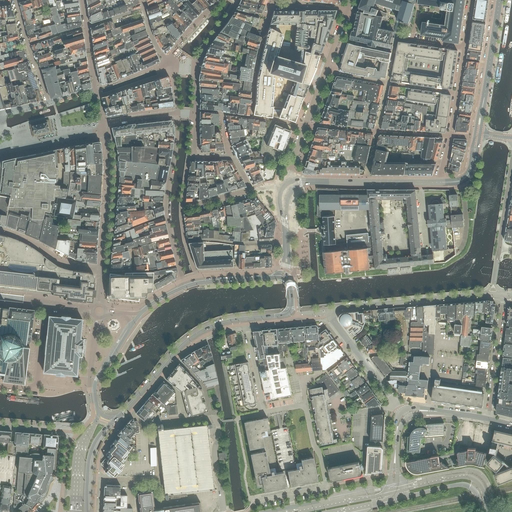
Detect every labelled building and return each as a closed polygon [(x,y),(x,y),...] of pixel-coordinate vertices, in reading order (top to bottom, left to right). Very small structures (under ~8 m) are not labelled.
[(22,2),(19,3),(20,8),(21,9),(21,11),(24,11),(32,8),(33,8),(31,2),(30,0),(29,0),(26,1),(24,2),(22,2)] [(36,0),(30,0),(31,2),(33,8),(33,9),(37,8),(37,9),(37,11),(39,10),(36,0)] [(36,0),(39,10),(45,8),(46,8),(46,5),(43,6),(41,0),(36,0)] [(47,0),(41,0),(43,6),(46,5),(46,8),(47,8),(49,7),(48,4),(47,0)] [(53,21),(53,22),(54,22),(55,24),(55,26),(61,25),(57,11),(58,11),(58,10),(79,6),(77,0),(63,0),(61,1),(60,0),(54,0),(56,6),(50,7),(49,7),(47,8),(46,8),(45,8),(47,14),(48,14),(50,13),(53,21)] [(88,6),(87,6),(88,6),(88,10),(88,11),(101,5),(100,2),(99,0),(93,3),(88,6)] [(106,7),(107,10),(110,17),(115,15),(114,13),(113,8),(119,6),(125,4),(123,0),(104,0),(106,3),(107,6),(106,7)] [(134,0),(125,4),(128,12),(131,11),(132,10),(131,7),(140,4),(138,0),(134,0)] [(167,0),(166,1),(172,10),(168,12),(170,15),(171,16),(176,12),(175,12),(179,9),(179,8),(176,6),(171,0),(167,0)] [(192,0),(193,1),(190,3),(199,13),(202,11),(204,9),(195,0),(192,0)] [(209,5),(204,0),(195,0),(204,9),(206,7),(208,6),(209,5)] [(250,7),(256,8),(256,9),(258,3),(258,2),(248,0),(240,0),(239,4),(250,7)] [(360,8),(359,11),(364,12),(376,15),(383,17),(386,18),(387,13),(386,13),(382,12),(383,12),(379,11),(379,10),(376,9),(376,7),(374,7),(375,3),(400,10),(397,20),(401,21),(401,22),(404,23),(404,22),(409,24),(415,3),(418,3),(418,0),(402,0),(401,0),(362,0),(359,8),(360,8)] [(418,0),(418,3),(438,6),(438,8),(436,8),(434,24),(423,22),(421,35),(443,38),(443,41),(459,43),(460,40),(465,0),(418,0)] [(476,0),(473,19),(483,21),(486,21),(487,14),(488,7),(489,0),(476,0)] [(172,10),(166,1),(163,3),(166,7),(165,7),(165,8),(168,12),(172,10)] [(188,1),(183,5),(184,6),(195,18),(199,13),(188,1)] [(181,4),(182,4),(181,2),(176,6),(179,8),(183,12),(192,22),(192,21),(192,22),(195,18),(184,6),(181,9),(179,6),(181,4)] [(107,6),(106,3),(104,4),(104,6),(103,6),(102,4),(101,5),(88,11),(88,12),(89,14),(89,15),(101,10),(100,10),(106,7),(107,6)] [(121,13),(128,12),(125,4),(119,6),(121,13)] [(239,4),(236,9),(248,13),(250,7),(239,4)] [(11,6),(11,5),(6,6),(7,17),(7,20),(8,20),(8,23),(15,22),(15,19),(14,16),(12,11),(11,6)] [(148,14),(150,14),(160,10),(158,5),(152,7),(146,9),(148,14)] [(114,13),(115,15),(121,13),(119,6),(113,8),(114,13)] [(24,11),(21,11),(24,20),(30,19),(35,17),(44,15),(47,14),(45,8),(39,10),(37,11),(34,11),(33,11),(34,15),(32,15),(31,12),(34,11),(33,9),(33,8),(32,8),(24,11)] [(99,21),(104,19),(101,12),(101,10),(89,15),(89,17),(90,22),(91,23),(99,21)] [(110,17),(107,10),(101,12),(104,19),(109,17),(110,17)] [(160,10),(150,14),(148,14),(149,19),(149,20),(151,19),(164,14),(163,12),(161,13),(160,10)] [(298,25),(298,23),(298,11),(274,11),(272,19),(270,24),(296,25),(298,25)] [(305,17),(305,23),(306,23),(305,37),(307,37),(314,38),(313,43),(312,43),(310,50),(320,53),(330,27),(332,22),(332,21),(334,17),(335,11),(317,11),(317,17),(305,17)] [(352,31),(350,39),(356,41),(356,43),(355,45),(356,45),(358,46),(359,44),(359,41),(359,42),(360,42),(359,43),(368,45),(368,46),(376,47),(377,45),(380,46),(384,47),(384,50),(383,51),(386,51),(387,52),(387,50),(388,48),(392,49),(394,40),(395,38),(395,37),(394,37),(393,37),(394,32),(380,29),(382,20),(383,18),(383,17),(376,15),(364,12),(359,11),(358,11),(357,17),(356,22),(354,31),(352,31)] [(151,19),(149,20),(150,24),(153,23),(161,20),(166,18),(170,15),(168,12),(164,14),(151,19)] [(179,16),(176,12),(171,16),(185,30),(188,26),(179,16)] [(182,12),(179,16),(188,26),(192,22),(183,12),(182,12)] [(30,19),(24,20),(25,26),(28,25),(32,24),(33,24),(36,23),(44,21),(45,24),(48,23),(50,23),(53,21),(50,13),(48,14),(47,14),(44,15),(35,17),(30,19)] [(202,13),(177,42),(182,45),(204,20),(207,17),(202,13)] [(171,16),(170,15),(166,18),(168,21),(169,22),(170,21),(171,22),(181,34),(185,30),(171,16)] [(246,16),(244,22),(252,24),(253,19),(254,17),(246,16)] [(232,17),(220,32),(240,42),(241,41),(242,41),(242,40),(243,40),(243,39),(243,38),(243,37),(243,36),(248,38),(249,33),(248,32),(249,30),(255,33),(257,26),(255,26),(252,24),(244,22),(239,20),(232,17)] [(153,23),(150,24),(152,30),(154,29),(164,25),(164,26),(167,23),(166,22),(168,21),(166,18),(161,20),(153,23)] [(111,30),(111,32),(113,36),(120,34),(122,33),(123,33),(129,31),(129,30),(144,25),(143,19),(115,28),(115,29),(111,30)] [(50,26),(49,26),(51,32),(52,35),(58,33),(57,30),(55,26),(55,24),(54,22),(53,22),(53,21),(50,23),(51,26),(50,26)] [(67,23),(65,24),(66,27),(67,30),(68,30),(70,29),(72,29),(72,28),(77,27),(80,26),(82,24),(81,21),(78,21),(74,22),(74,21),(67,23)] [(167,23),(164,26),(176,41),(181,34),(171,22),(170,21),(169,22),(168,21),(166,22),(167,23)] [(108,22),(103,24),(105,32),(107,32),(108,34),(111,32),(111,30),(110,31),(108,25),(108,22)] [(485,26),(485,24),(483,23),(473,22),(469,46),(469,49),(481,51),(485,26)] [(15,23),(6,25),(7,31),(7,35),(15,34),(17,33),(15,23)] [(61,25),(55,26),(57,30),(58,33),(67,30),(66,27),(65,24),(65,23),(61,25)] [(306,23),(305,23),(298,23),(298,25),(296,25),(296,27),(296,29),(294,45),(293,51),(309,53),(310,50),(308,49),(309,49),(308,49),(309,47),(308,47),(308,46),(307,45),(306,46),(306,45),(307,37),(305,37),(306,23)] [(129,31),(131,35),(143,30),(145,30),(144,25),(129,30),(129,31)] [(162,32),(167,29),(164,26),(164,25),(154,29),(152,30),(153,34),(154,34),(154,36),(162,32)] [(92,36),(101,33),(98,26),(90,28),(92,36)] [(42,32),(38,33),(40,39),(47,36),(44,27),(42,28),(41,28),(42,32)] [(320,53),(310,50),(309,53),(293,51),(294,45),(282,41),(283,36),(281,36),(282,35),(282,34),(269,27),(266,37),(265,44),(263,51),(259,70),(258,76),(256,87),(256,97),(256,98),(255,101),(255,104),(253,114),(265,117),(272,117),(272,111),(281,112),(279,117),(279,118),(287,119),(288,119),(291,120),(291,121),(294,122),(295,121),(296,119),(296,118),(297,115),(298,112),(298,111),(299,110),(299,109),(299,107),(300,106),(300,105),(301,104),(301,103),(302,102),(301,102),(302,101),(302,100),(303,98),(303,97),(292,94),(292,95),(289,94),(293,80),(295,81),(308,85),(309,85),(309,84),(309,83),(311,79),(311,78),(312,77),(311,77),(312,77),(311,77),(312,75),(313,75),(313,74),(315,69),(316,68),(316,67),(317,64),(317,63),(318,60),(318,59),(319,56),(320,53)] [(66,34),(62,35),(62,36),(62,38),(63,41),(64,41),(68,40),(83,35),(82,29),(81,30),(80,30),(79,30),(76,31),(75,31),(66,34)] [(143,30),(131,35),(122,39),(124,44),(131,42),(145,36),(148,35),(145,30),(143,30)] [(19,39),(17,33),(15,34),(7,35),(7,31),(0,31),(0,32),(0,34),(0,33),(0,39),(3,39),(4,43),(19,39)] [(93,44),(93,50),(108,44),(113,42),(115,42),(121,39),(122,39),(131,35),(129,31),(123,33),(122,33),(120,34),(113,36),(111,32),(108,34),(107,34),(108,38),(106,39),(106,40),(93,44)] [(28,36),(30,42),(37,40),(35,32),(34,32),(34,33),(34,34),(28,36)] [(106,39),(108,38),(107,34),(108,34),(107,32),(105,32),(104,33),(104,32),(101,33),(92,36),(93,43),(106,39)] [(166,37),(169,35),(171,34),(169,32),(164,35),(162,32),(154,36),(154,37),(157,42),(166,37)] [(216,37),(228,43),(230,44),(235,45),(239,46),(244,48),(245,44),(240,42),(220,32),(216,37)] [(259,42),(261,37),(251,33),(249,33),(248,38),(249,38),(259,42)] [(69,47),(84,42),(83,35),(68,40),(64,41),(63,41),(62,41),(65,48),(69,47)] [(148,35),(145,36),(131,42),(124,44),(125,44),(127,50),(128,50),(132,48),(133,47),(134,47),(150,40),(148,35)] [(166,37),(169,42),(172,46),(173,44),(175,42),(169,35),(166,37)] [(51,52),(62,49),(60,42),(62,42),(60,36),(52,38),(53,41),(54,44),(49,46),(47,46),(49,52),(49,51),(50,51),(50,52),(51,52)] [(165,45),(169,42),(166,37),(157,42),(158,43),(160,47),(161,48),(163,46),(165,45)] [(230,44),(228,43),(216,37),(213,41),(227,45),(228,45),(230,46),(230,44)] [(258,48),(259,42),(249,38),(246,44),(247,45),(258,48)] [(121,39),(115,42),(113,42),(108,44),(93,50),(94,56),(102,53),(109,50),(118,47),(123,45),(121,39)] [(133,47),(132,48),(134,52),(152,44),(150,40),(134,47),(133,47)] [(227,46),(227,45),(213,41),(209,47),(227,51),(227,50),(228,46),(227,46)] [(62,49),(51,52),(53,59),(55,58),(59,57),(65,55),(65,56),(79,52),(85,51),(84,42),(69,47),(65,48),(62,49)] [(165,53),(169,50),(172,46),(169,42),(165,45),(163,46),(161,48),(162,49),(165,53)] [(397,53),(391,81),(402,83),(403,74),(403,73),(406,55),(408,55),(408,56),(414,57),(415,55),(420,55),(441,59),(446,59),(443,79),(442,88),(452,89),(457,51),(448,50),(443,49),(410,44),(407,43),(406,43),(403,43),(400,42),(399,42),(398,49),(397,53)] [(343,57),(342,63),(344,64),(356,67),(356,66),(363,67),(365,56),(379,58),(379,59),(380,61),(381,61),(379,71),(377,71),(377,70),(376,68),(375,68),(370,67),(368,77),(381,79),(381,77),(386,78),(389,63),(391,62),(390,60),(391,53),(387,52),(386,51),(383,51),(373,49),(363,47),(362,47),(358,46),(356,45),(355,45),(349,43),(348,43),(345,52),(345,53),(343,57)] [(110,51),(108,52),(109,53),(110,53),(111,56),(112,56),(115,55),(114,53),(119,51),(120,53),(123,52),(127,50),(125,44),(119,47),(118,47),(109,50),(110,51)] [(148,52),(154,50),(152,44),(151,45),(138,51),(140,56),(148,52)] [(241,53),(242,49),(238,48),(239,46),(235,45),(230,44),(230,46),(228,45),(227,45),(227,46),(228,46),(227,50),(238,52),(239,53),(241,53)] [(207,52),(207,53),(221,56),(222,53),(223,54),(223,53),(226,54),(226,52),(227,51),(209,47),(207,52)] [(132,48),(128,50),(129,54),(130,55),(138,71),(144,68),(141,62),(140,62),(138,59),(140,59),(139,57),(140,56),(138,54),(136,55),(135,53),(134,52),(132,48)] [(253,56),(256,57),(257,51),(250,49),(250,50),(243,48),(242,49),(241,53),(246,54),(253,56)] [(53,59),(51,52),(50,52),(50,51),(49,51),(49,52),(49,53),(47,53),(46,49),(38,52),(34,53),(38,63),(52,59),(53,59)] [(469,49),(467,58),(480,60),(481,51),(469,49)] [(9,62),(3,63),(4,68),(17,65),(17,64),(19,64),(22,63),(23,63),(28,61),(24,50),(18,51),(7,54),(9,59),(8,60),(9,61),(8,61),(9,62)] [(138,71),(130,55),(129,54),(128,50),(127,50),(123,52),(126,57),(133,73),(138,71)] [(149,52),(141,56),(143,61),(145,60),(150,58),(154,56),(157,55),(156,52),(154,50),(149,52)] [(53,62),(54,66),(55,66),(65,63),(78,59),(86,57),(85,51),(79,52),(65,56),(65,55),(59,57),(60,61),(53,62)] [(108,57),(107,55),(106,52),(94,57),(95,62),(108,57)] [(226,58),(221,56),(206,53),(204,60),(223,63),(224,60),(226,60),(226,58)] [(241,53),(239,53),(237,59),(236,66),(251,69),(253,69),(256,57),(253,56),(246,54),(241,53)] [(3,58),(4,62),(0,62),(0,68),(1,69),(4,68),(3,63),(9,62),(8,61),(9,61),(8,60),(9,59),(7,54),(7,56),(4,56),(5,57),(3,58)] [(143,61),(141,62),(144,68),(148,67),(148,66),(148,67),(153,64),(153,65),(160,61),(157,55),(154,56),(150,58),(145,60),(143,61)] [(108,57),(95,62),(96,68),(103,65),(111,62),(114,61),(112,56),(111,56),(109,57),(108,57)] [(59,68),(60,69),(60,71),(62,70),(69,68),(70,72),(77,71),(76,68),(87,65),(86,57),(78,59),(65,63),(59,65),(59,68)] [(126,57),(121,60),(127,75),(133,73),(126,57)] [(120,60),(115,62),(122,78),(127,76),(120,60)] [(223,63),(204,60),(203,61),(201,67),(220,71),(222,72),(225,73),(227,64),(223,63)] [(31,68),(30,68),(28,61),(22,63),(19,64),(17,65),(18,68),(19,69),(24,68),(25,71),(31,68)] [(54,66),(53,62),(52,63),(52,62),(48,63),(47,61),(38,63),(41,69),(54,66)] [(478,69),(479,63),(467,61),(466,68),(478,69)] [(339,69),(339,70),(340,71),(341,71),(342,71),(342,72),(345,72),(349,73),(352,74),(357,75),(360,75),(368,77),(370,67),(368,67),(366,68),(363,67),(356,66),(356,67),(344,64),(342,63),(341,65),(340,68),(340,69),(339,69)] [(105,72),(108,71),(113,70),(110,64),(104,66),(105,72)] [(117,80),(121,78),(115,64),(111,65),(117,80)] [(251,82),(252,77),(253,69),(251,69),(236,66),(227,64),(225,73),(228,73),(236,74),(238,74),(239,70),(240,70),(239,80),(251,82)] [(76,68),(77,71),(78,74),(88,71),(87,65),(76,68)] [(60,72),(60,71),(60,69),(59,68),(56,69),(55,66),(54,66),(41,69),(43,74),(44,77),(44,78),(49,95),(50,99),(52,98),(62,96),(62,95),(58,83),(58,81),(58,78),(56,73),(60,72)] [(104,72),(105,72),(104,66),(101,67),(97,69),(100,83),(100,84),(102,85),(107,83),(104,72)] [(18,68),(13,69),(16,80),(19,80),(22,79),(23,82),(28,80),(29,85),(31,85),(32,86),(33,91),(36,89),(38,89),(36,81),(34,76),(32,71),(31,68),(25,71),(24,68),(19,69),(18,68)] [(62,70),(62,71),(64,76),(68,75),(69,80),(66,81),(69,91),(69,93),(75,92),(75,89),(69,68),(62,70)] [(222,77),(223,77),(238,80),(238,76),(236,75),(228,74),(223,73),(221,72),(201,68),(200,74),(222,77)] [(13,69),(7,70),(8,75),(10,82),(11,81),(16,80),(13,69)] [(108,71),(109,73),(112,82),(117,80),(113,70),(108,71)] [(58,83),(62,95),(69,94),(69,93),(69,91),(66,81),(66,80),(65,80),(64,76),(62,71),(60,71),(60,72),(56,73),(58,78),(62,77),(63,81),(58,83)] [(70,72),(75,88),(76,92),(82,90),(77,74),(77,71),(70,72)] [(223,77),(222,77),(200,74),(199,79),(217,81),(222,82),(228,83),(238,84),(238,80),(223,77)] [(403,74),(402,83),(408,84),(408,83),(409,79),(410,80),(411,75),(410,75),(403,74)] [(410,83),(410,84),(437,88),(442,89),(442,88),(443,79),(428,77),(411,74),(411,75),(410,80),(410,83)] [(477,76),(465,74),(464,81),(476,82),(477,76)] [(8,75),(4,77),(5,83),(6,83),(8,94),(9,98),(11,104),(11,107),(17,106),(16,103),(12,86),(11,81),(10,82),(8,75)] [(3,77),(0,77),(0,85),(1,87),(0,87),(0,92),(3,103),(5,108),(11,107),(11,104),(9,98),(8,94),(6,83),(5,83),(4,77),(3,77)] [(162,88),(168,86),(171,86),(170,78),(167,77),(160,79),(160,82),(162,88)] [(363,91),(362,102),(366,102),(369,87),(372,87),(373,87),(373,86),(374,83),(343,78),(342,78),(339,77),(338,77),(337,77),(336,78),(335,82),(334,83),(334,84),(333,88),(347,90),(353,91),(353,89),(363,91)] [(21,85),(18,86),(23,102),(23,104),(29,103),(25,88),(24,85),(23,82),(22,79),(19,80),(21,85)] [(160,79),(154,81),(155,83),(156,88),(157,90),(156,90),(157,96),(159,96),(164,94),(162,88),(160,82),(160,79)] [(28,80),(23,82),(24,85),(25,88),(30,103),(37,102),(37,101),(36,99),(33,91),(32,86),(31,85),(29,85),(28,80)] [(239,80),(238,80),(238,84),(240,84),(239,90),(250,92),(251,82),(239,80)] [(90,81),(82,83),(80,83),(81,88),(82,90),(84,89),(86,89),(91,88),(91,87),(90,82),(90,81)] [(148,90),(150,96),(150,98),(156,97),(154,90),(156,90),(157,90),(156,88),(155,83),(154,81),(147,83),(149,90),(148,90)] [(216,82),(216,87),(222,88),(226,88),(232,89),(238,90),(239,90),(240,84),(238,84),(228,83),(222,82),(217,81),(216,82)] [(292,94),(303,97),(304,97),(308,85),(295,81),(293,86),(292,86),(290,93),(292,94)] [(475,89),(476,82),(464,81),(463,87),(475,89)] [(150,98),(150,96),(148,90),(147,83),(139,85),(142,98),(147,97),(148,99),(150,98)] [(379,85),(374,83),(373,86),(373,87),(372,87),(369,87),(366,102),(367,102),(372,103),(373,103),(380,104),(381,97),(377,96),(379,87),(378,86),(379,85)] [(17,85),(12,86),(16,103),(17,106),(23,104),(22,102),(17,85)] [(133,88),(132,88),(135,100),(136,100),(136,102),(143,101),(139,86),(133,88)] [(162,88),(164,94),(172,92),(171,86),(168,86),(162,88)] [(200,94),(218,95),(219,91),(219,88),(199,86),(200,92),(200,94)] [(399,90),(399,87),(390,86),(389,94),(398,95),(399,90)] [(474,95),(475,89),(463,87),(461,94),(474,95)] [(36,89),(33,91),(36,99),(37,101),(38,101),(43,101),(43,100),(38,88),(38,89),(36,89)] [(126,90),(130,106),(133,105),(132,102),(135,102),(135,100),(132,88),(126,90)] [(341,95),(340,98),(340,100),(353,101),(353,100),(354,96),(346,95),(347,90),(333,88),(331,94),(337,94),(341,95)] [(407,99),(407,101),(413,102),(413,99),(435,103),(438,103),(437,105),(439,105),(438,116),(437,119),(435,119),(434,121),(430,120),(427,119),(426,124),(426,131),(431,132),(435,132),(440,132),(445,132),(447,122),(448,118),(451,96),(441,94),(436,93),(429,92),(409,89),(407,99)] [(129,103),(125,90),(120,92),(122,100),(123,104),(125,104),(129,103)] [(157,103),(173,100),(172,92),(159,96),(156,97),(157,103)] [(117,93),(109,96),(110,102),(111,106),(117,104),(119,104),(118,101),(119,101),(117,93)] [(228,96),(226,96),(222,95),(221,95),(200,94),(200,100),(223,102),(227,103),(230,103),(229,102),(230,96),(228,96)] [(331,94),(326,106),(338,108),(338,110),(339,110),(339,109),(349,110),(350,105),(352,106),(353,101),(340,100),(340,98),(336,98),(337,94),(331,94)] [(461,94),(460,100),(473,102),(474,95),(461,94)] [(104,108),(111,106),(110,102),(109,96),(105,97),(105,96),(102,98),(103,104),(104,108)] [(159,108),(157,103),(156,97),(150,98),(152,109),(159,108)] [(145,110),(152,109),(150,98),(148,99),(145,99),(146,104),(144,105),(145,110)] [(157,103),(159,108),(165,108),(173,107),(174,107),(173,100),(157,103)] [(222,105),(223,102),(200,100),(200,109),(201,109),(214,110),(222,111),(222,109),(222,105)] [(348,123),(347,126),(365,127),(367,128),(367,127),(368,123),(370,113),(372,103),(370,103),(367,102),(366,102),(362,102),(353,100),(353,101),(352,106),(350,105),(349,110),(348,123)] [(138,111),(145,110),(144,105),(143,101),(136,102),(137,104),(138,111)] [(227,105),(222,105),(222,109),(222,111),(230,113),(230,103),(227,103),(227,105)] [(377,115),(380,104),(373,103),(372,103),(370,113),(377,115)] [(407,124),(409,116),(415,117),(415,105),(404,103),(402,115),(402,116),(401,123),(401,127),(400,130),(407,130),(407,124)] [(117,104),(111,106),(104,108),(106,115),(108,116),(122,114),(120,106),(119,106),(120,108),(118,109),(117,104)] [(237,104),(236,114),(238,114),(243,115),(245,105),(239,104),(237,104)] [(421,118),(426,119),(427,107),(421,106),(415,105),(415,117),(414,120),(414,128),(414,131),(420,131),(420,128),(420,124),(421,118)] [(471,107),(471,106),(470,106),(462,105),(460,105),(459,111),(461,112),(469,112),(470,113),(471,107)] [(336,119),(335,124),(347,126),(347,123),(349,110),(339,109),(339,110),(338,110),(326,107),(322,117),(331,119),(331,118),(332,115),(336,116),(336,119)] [(377,115),(370,113),(368,123),(375,124),(377,115)] [(458,116),(456,125),(459,125),(456,125),(455,132),(456,133),(467,134),(467,133),(468,133),(470,122),(463,121),(464,117),(460,116),(458,116)] [(160,134),(160,141),(166,141),(167,135),(166,135),(165,120),(158,121),(160,134)] [(171,120),(165,120),(166,135),(167,135),(174,135),(173,121),(172,121),(172,120),(171,120)] [(251,135),(250,140),(256,139),(258,126),(260,121),(253,120),(252,126),(252,129),(252,131),(251,135)] [(265,122),(265,121),(260,121),(256,139),(263,138),(263,136),(265,136),(267,128),(264,127),(265,122)] [(49,131),(49,130),(47,123),(47,122),(33,126),(32,127),(34,134),(35,135),(38,134),(49,131)] [(140,123),(141,133),(142,140),(146,140),(147,140),(148,140),(147,132),(146,122),(140,123)] [(246,128),(247,125),(242,124),(241,124),(240,124),(239,125),(233,125),(232,123),(232,122),(230,123),(227,123),(228,131),(246,128)] [(141,133),(140,123),(134,124),(136,133),(136,140),(142,140),(141,133)] [(114,136),(136,133),(134,124),(112,128),(114,136)] [(200,138),(212,139),(212,134),(214,134),(214,130),(214,125),(211,125),(210,125),(200,125),(200,126),(200,127),(200,130),(200,131),(200,132),(200,138)] [(282,152),(283,151),(285,145),(285,144),(286,145),(288,139),(290,132),(291,131),(290,131),(275,125),(274,125),(274,126),(272,125),(267,138),(269,139),(266,146),(282,152)] [(228,131),(229,133),(230,138),(244,136),(244,141),(250,140),(251,135),(252,131),(252,129),(247,130),(246,129),(246,128),(228,131)] [(328,136),(329,135),(329,132),(329,129),(328,129),(319,128),(318,128),(316,135),(328,136)] [(343,141),(338,140),(339,130),(329,129),(329,132),(329,135),(331,135),(331,137),(332,139),(334,139),(333,143),(338,144),(342,144),(343,141)] [(338,140),(343,141),(346,141),(347,134),(348,131),(347,131),(342,131),(339,130),(338,140)] [(214,134),(214,139),(215,139),(215,142),(222,142),(220,132),(218,132),(214,132),(214,134)] [(355,143),(358,143),(359,132),(352,132),(351,142),(351,145),(355,145),(355,143)] [(367,144),(368,140),(365,139),(366,133),(359,132),(358,143),(367,144)] [(136,133),(114,136),(116,146),(131,146),(142,146),(144,146),(154,147),(154,141),(148,141),(146,141),(146,140),(142,140),(136,140),(136,133)] [(365,139),(368,140),(367,144),(371,145),(373,135),(372,134),(366,133),(365,139)] [(379,136),(377,144),(385,144),(385,146),(390,147),(390,145),(386,144),(387,135),(381,134),(379,136)] [(411,137),(410,146),(408,153),(415,154),(416,150),(418,137),(411,137)] [(418,137),(416,150),(421,151),(423,141),(424,141),(425,137),(423,137),(418,137)] [(433,151),(433,150),(435,143),(435,138),(434,138),(426,137),(425,137),(424,141),(421,154),(422,158),(425,158),(425,159),(425,158),(428,159),(430,159),(432,156),(433,151)] [(466,147),(466,146),(466,145),(467,143),(467,141),(466,140),(463,140),(461,139),(458,139),(457,139),(454,139),(454,141),(453,143),(466,148),(466,147)] [(234,145),(232,146),(238,159),(249,153),(251,152),(245,140),(241,142),(234,145)] [(332,143),(329,143),(328,143),(314,141),(311,148),(319,150),(325,150),(330,151),(331,151),(332,151),(332,145),(332,143)] [(95,143),(93,143),(94,152),(102,151),(101,144),(101,143),(100,142),(99,142),(98,142),(95,143)] [(93,143),(85,144),(87,164),(88,174),(95,174),(95,173),(95,163),(95,164),(94,159),(94,152),(93,143)] [(453,148),(465,153),(466,148),(453,143),(453,148)] [(75,180),(75,183),(81,184),(82,174),(88,174),(87,164),(85,144),(75,146),(76,165),(76,172),(76,174),(75,180)] [(200,144),(201,151),(200,151),(202,152),(210,151),(209,149),(209,145),(209,144),(200,144)] [(385,144),(377,144),(376,149),(386,151),(389,152),(392,152),(393,148),(390,147),(385,146),(385,144)] [(361,162),(360,163),(360,169),(365,170),(366,164),(368,156),(371,146),(359,145),(357,153),(355,161),(361,162)] [(118,153),(118,160),(126,161),(131,162),(142,162),(144,147),(144,146),(142,146),(131,146),(131,152),(126,152),(126,153),(118,153)] [(143,163),(158,164),(159,165),(169,166),(173,149),(159,148),(158,148),(154,147),(144,146),(144,147),(142,162),(143,163)] [(59,185),(68,186),(69,180),(69,171),(65,171),(63,148),(56,149),(56,150),(57,163),(56,182),(59,182),(59,185)] [(333,153),(333,152),(331,151),(330,151),(325,151),(325,150),(319,150),(311,148),(311,149),(309,154),(309,155),(312,155),(322,159),(324,159),(324,160),(323,160),(328,160),(331,160),(334,160),(335,153),(333,153)] [(464,156),(465,153),(453,148),(452,152),(464,156)] [(378,175),(404,175),(404,174),(406,165),(391,165),(385,165),(386,159),(386,157),(385,157),(386,151),(376,149),(375,156),(371,173),(372,175),(377,175),(378,175)] [(8,204),(23,205),(32,205),(32,217),(43,218),(45,211),(52,212),(53,204),(55,196),(65,197),(68,186),(59,185),(59,182),(56,182),(57,163),(56,150),(42,153),(16,158),(12,186),(10,197),(8,204)] [(102,151),(94,152),(94,159),(95,164),(95,163),(102,163),(102,162),(101,152),(102,152),(102,151)] [(251,152),(249,153),(249,154),(245,156),(238,160),(244,169),(254,166),(254,162),(262,162),(261,156),(259,156),(259,155),(261,155),(260,151),(259,151),(258,151),(251,152)] [(463,160),(464,157),(464,156),(452,152),(450,163),(458,166),(460,167),(463,160)] [(321,161),(322,159),(312,155),(309,155),(307,161),(309,161),(316,164),(317,163),(318,160),(321,161)] [(0,185),(0,195),(10,197),(12,186),(16,158),(15,158),(3,161),(2,161),(2,162),(2,169),(0,183),(0,184),(0,185)] [(119,177),(124,177),(132,178),(136,178),(151,180),(156,181),(159,165),(158,164),(143,163),(142,162),(131,162),(126,161),(118,160),(119,177)] [(215,175),(212,161),(205,162),(205,175),(206,175),(214,175),(215,175)] [(217,161),(212,161),(215,175),(216,184),(223,182),(223,180),(222,179),(221,174),(217,161)] [(226,173),(222,161),(217,161),(221,174),(226,173)] [(228,164),(227,161),(222,161),(226,173),(226,175),(228,175),(232,173),(228,164)] [(231,161),(227,161),(228,164),(232,173),(234,171),(234,170),(236,168),(232,162),(231,161)] [(314,170),(315,166),(319,167),(320,168),(320,166),(320,165),(316,164),(309,161),(307,161),(305,167),(314,170)] [(328,174),(336,175),(336,166),(331,165),(331,162),(328,161),(328,168),(328,174)] [(199,177),(206,177),(206,175),(205,175),(205,162),(195,162),(194,170),(195,170),(196,170),(196,171),(196,174),(196,175),(199,175),(199,176),(199,177)] [(344,175),(344,162),(342,162),(342,166),(336,166),(336,175),(344,175)] [(344,162),(344,175),(352,175),(352,166),(346,166),(347,162),(344,162)] [(450,170),(451,170),(458,173),(460,167),(458,166),(450,163),(449,163),(448,168),(448,169),(449,169),(451,169),(450,170)] [(409,165),(406,165),(404,174),(409,174),(409,175),(433,175),(436,164),(409,164),(409,165)] [(165,182),(169,166),(159,165),(156,181),(163,182),(165,182)] [(258,166),(245,170),(248,177),(252,184),(252,185),(255,184),(263,180),(260,173),(259,167),(258,166)] [(360,166),(352,166),(352,175),(361,175),(360,175),(360,172),(364,172),(365,170),(360,169),(360,166)] [(69,185),(67,199),(76,200),(78,191),(82,191),(99,193),(101,193),(102,185),(102,182),(102,175),(102,174),(102,173),(95,173),(95,174),(88,174),(82,174),(81,184),(75,183),(73,183),(70,183),(69,185)] [(238,187),(232,176),(228,178),(230,182),(232,181),(233,184),(231,185),(233,190),(239,189),(238,187)] [(206,177),(199,177),(199,179),(199,183),(199,186),(199,189),(199,194),(199,197),(199,199),(209,197),(207,189),(207,183),(206,183),(206,177)] [(132,183),(119,182),(119,186),(135,188),(140,189),(145,189),(150,189),(151,180),(136,178),(135,183),(132,183)] [(222,179),(223,182),(227,192),(233,190),(231,185),(230,182),(228,178),(222,179)] [(164,190),(165,182),(163,182),(156,181),(151,180),(150,189),(164,190)] [(240,189),(246,187),(242,180),(237,183),(239,186),(240,189)] [(227,192),(223,182),(216,184),(216,187),(218,194),(227,192)] [(119,186),(118,193),(132,194),(134,194),(134,200),(142,201),(143,195),(139,195),(140,189),(135,188),(119,186)] [(218,194),(216,187),(207,189),(209,197),(218,194)] [(163,196),(164,190),(150,189),(145,189),(140,189),(139,195),(143,195),(142,201),(148,201),(150,201),(150,202),(151,202),(152,202),(153,196),(163,196)] [(345,271),(345,272),(346,272),(346,271),(347,274),(350,273),(350,271),(351,271),(356,270),(356,271),(356,270),(364,270),(365,270),(367,269),(369,269),(370,269),(375,269),(376,268),(388,267),(411,265),(433,263),(434,263),(434,260),(433,254),(425,255),(421,255),(418,222),(417,210),(417,207),(417,206),(416,199),(416,192),(416,190),(415,190),(408,190),(398,190),(398,189),(395,189),(385,189),(385,190),(375,190),(368,190),(368,192),(368,195),(339,195),(339,190),(317,189),(317,216),(323,215),(323,217),(323,219),(323,220),(324,224),(324,225),(322,225),(323,228),(324,228),(324,231),(324,233),(323,233),(323,236),(324,236),(325,245),(325,248),(330,248),(330,251),(329,251),(326,252),(325,252),(325,251),(324,252),(324,253),(325,259),(324,259),(324,260),(325,260),(325,266),(326,272),(326,273),(326,274),(327,273),(328,273),(332,273),(340,272),(341,272),(345,271)] [(186,196),(185,202),(189,201),(192,201),(195,201),(195,200),(195,197),(194,197),(194,194),(199,194),(199,192),(194,191),(187,190),(186,196)] [(76,200),(76,201),(84,202),(85,199),(98,200),(101,200),(101,193),(99,193),(82,191),(78,191),(76,200)] [(133,195),(118,194),(117,204),(127,204),(135,204),(135,201),(133,201),(133,195)] [(451,206),(454,206),(458,206),(457,194),(450,195),(449,195),(450,206),(451,206)] [(8,204),(10,197),(0,195),(0,224),(5,226),(7,213),(8,206),(8,204)] [(453,227),(464,226),(463,214),(462,214),(452,215),(451,215),(446,216),(444,216),(443,204),(446,204),(446,203),(445,200),(445,199),(444,199),(442,197),(443,197),(442,196),(438,201),(436,200),(435,200),(433,201),(433,202),(432,203),(432,204),(428,205),(430,220),(428,220),(428,223),(428,227),(430,227),(432,250),(433,250),(439,250),(447,249),(445,225),(446,225),(447,228),(450,227),(453,227)] [(252,206),(254,205),(255,207),(258,205),(260,203),(255,197),(249,199),(250,201),(252,206)] [(81,229),(81,228),(82,222),(82,220),(80,220),(81,216),(75,215),(76,212),(77,210),(77,208),(76,208),(77,205),(81,206),(81,207),(82,206),(84,207),(84,205),(84,202),(76,201),(76,200),(67,199),(57,198),(56,203),(55,203),(53,204),(52,212),(55,212),(54,216),(57,216),(69,218),(69,219),(68,219),(67,226),(78,228),(81,229)] [(144,209),(152,207),(151,202),(150,202),(150,201),(148,201),(142,201),(142,202),(143,206),(143,209),(144,209)] [(244,206),(243,204),(242,201),(236,203),(237,205),(240,217),(243,217),(243,218),(246,217),(245,212),(244,206)] [(234,227),(233,231),(233,232),(235,232),(240,232),(240,227),(242,227),(243,228),(243,218),(243,217),(240,217),(237,205),(236,203),(230,205),(231,207),(233,217),(227,216),(226,216),(227,226),(234,227)] [(244,206),(245,212),(251,211),(251,213),(254,212),(258,210),(259,211),(264,207),(260,203),(255,207),(254,205),(252,206),(251,206),(250,204),(244,206)] [(16,230),(21,210),(23,205),(8,204),(8,206),(7,213),(5,226),(16,230)] [(32,205),(23,205),(21,210),(30,212),(28,219),(31,220),(27,235),(38,240),(43,218),(32,217),(32,205)] [(163,206),(153,209),(156,217),(164,214),(163,206)] [(219,223),(226,221),(224,207),(217,208),(218,214),(219,223)] [(258,210),(254,212),(251,213),(251,214),(255,213),(255,215),(260,213),(261,213),(262,216),(267,211),(264,207),(259,211),(258,210)] [(219,228),(219,223),(218,214),(217,208),(211,210),(211,212),(212,216),(209,217),(210,224),(212,224),(212,227),(219,228)] [(136,211),(134,211),(129,212),(129,214),(129,215),(130,216),(130,218),(132,224),(132,226),(148,220),(155,218),(152,210),(152,209),(145,210),(144,210),(136,211)] [(30,212),(21,210),(16,230),(25,234),(27,235),(31,220),(28,219),(30,212)] [(116,212),(116,219),(125,217),(127,216),(130,216),(129,215),(129,214),(129,212),(127,212),(127,210),(123,211),(116,212)] [(211,212),(211,210),(199,212),(200,218),(201,218),(201,219),(203,219),(204,224),(210,224),(209,217),(212,216),(211,212)] [(271,219),(273,218),(267,211),(262,216),(267,222),(271,219)] [(199,212),(184,215),(185,222),(191,221),(194,221),(200,220),(201,219),(201,218),(200,218),(199,212)] [(45,215),(39,240),(47,244),(51,246),(51,247),(55,249),(56,249),(57,244),(56,244),(56,243),(57,243),(58,240),(57,240),(57,239),(56,239),(59,226),(51,224),(53,218),(51,217),(52,214),(45,213),(45,215)] [(100,214),(81,213),(81,216),(80,220),(82,220),(85,220),(99,221),(100,214)] [(262,225),(267,222),(262,216),(261,213),(260,213),(256,216),(262,225)] [(115,225),(115,226),(126,222),(127,221),(131,221),(130,218),(130,216),(127,216),(125,217),(116,219),(115,225)] [(155,223),(155,226),(165,223),(165,217),(164,217),(164,218),(154,221),(155,223)] [(253,230),(246,217),(243,218),(243,228),(242,227),(242,231),(249,231),(253,230)] [(275,224),(274,223),(276,222),(276,221),(273,218),(267,222),(262,225),(265,228),(264,229),(260,231),(260,228),(258,229),(259,237),(272,236),(273,235),(275,224)] [(83,226),(83,228),(83,229),(86,229),(88,227),(98,228),(99,221),(85,220),(82,220),(82,222),(85,222),(84,226),(83,226)] [(115,226),(114,232),(115,233),(120,230),(130,227),(132,226),(132,224),(131,221),(127,221),(126,222),(115,226)] [(165,223),(155,226),(150,227),(153,233),(167,230),(165,223)] [(134,228),(136,238),(139,237),(138,233),(144,230),(142,225),(134,228)] [(72,233),(72,234),(70,234),(70,232),(69,232),(69,227),(63,227),(63,231),(61,231),(60,233),(68,234),(67,235),(66,235),(65,240),(67,240),(67,239),(71,240),(79,241),(97,242),(98,235),(74,233),(72,233)] [(149,234),(153,233),(150,227),(149,227),(149,228),(144,230),(138,233),(139,237),(144,236),(149,234)] [(132,241),(132,239),(129,230),(123,233),(126,239),(126,242),(132,241)] [(168,237),(167,230),(153,233),(149,234),(151,241),(168,237)] [(219,231),(213,230),(213,238),(217,238),(223,240),(224,235),(219,234),(219,231)] [(249,241),(248,239),(248,238),(250,238),(250,233),(249,233),(249,231),(242,231),(242,233),(241,233),(241,239),(241,242),(249,241)] [(114,236),(113,242),(120,240),(126,239),(123,233),(116,235),(114,236)] [(95,283),(93,282),(94,282),(94,281),(94,280),(94,279),(94,278),(94,277),(94,276),(93,275),(92,274),(91,273),(90,273),(89,273),(89,272),(70,270),(64,269),(58,266),(46,258),(40,253),(34,249),(28,245),(22,242),(16,239),(10,237),(0,234),(0,288),(61,295),(60,298),(66,299),(66,300),(76,301),(86,302),(86,301),(93,302),(93,296),(95,283)] [(113,247),(112,251),(114,252),(124,250),(131,248),(132,247),(146,243),(151,241),(149,234),(144,236),(139,237),(136,238),(132,239),(132,241),(126,242),(124,243),(124,244),(121,245),(113,247)] [(169,238),(162,240),(156,241),(158,248),(164,247),(164,246),(170,244),(169,238)] [(56,249),(57,250),(64,253),(68,256),(70,247),(71,240),(67,239),(67,240),(65,240),(59,240),(58,240),(57,243),(56,243),(56,244),(57,244),(56,249)] [(73,248),(79,248),(84,248),(97,249),(97,242),(79,241),(71,240),(70,247),(73,248)] [(142,246),(144,255),(146,254),(157,252),(157,249),(158,248),(156,241),(155,242),(152,243),(142,246)] [(233,262),(232,250),(221,250),(204,251),(203,242),(188,243),(196,267),(198,269),(214,268),(233,267),(233,262)] [(234,244),(234,258),(239,258),(238,266),(238,269),(244,268),(244,254),(245,246),(234,244)] [(70,247),(68,256),(76,259),(76,257),(77,254),(75,254),(75,253),(72,252),(73,248),(70,247)] [(174,258),(171,249),(157,252),(160,261),(165,260),(174,258)] [(114,253),(112,254),(111,259),(111,263),(130,258),(128,250),(124,252),(114,253)] [(157,252),(146,254),(148,263),(151,263),(155,262),(160,261),(157,252)] [(244,268),(254,268),(253,265),(253,263),(254,263),(254,257),(247,257),(247,254),(246,254),(244,254),(244,268)] [(91,263),(96,264),(97,263),(97,259),(96,259),(97,257),(97,255),(89,255),(86,255),(85,257),(85,262),(91,263)] [(141,256),(135,257),(134,257),(135,265),(140,264),(142,264),(141,256)] [(110,271),(131,270),(131,262),(130,258),(111,263),(110,271)] [(168,267),(176,265),(174,258),(165,260),(165,262),(167,262),(168,267)] [(139,297),(144,297),(145,297),(146,296),(146,295),(146,294),(146,293),(147,293),(147,292),(148,292),(150,291),(152,291),(153,280),(153,275),(153,272),(125,273),(125,275),(110,274),(107,297),(139,301),(139,297)] [(153,280),(152,291),(156,289),(161,287),(161,288),(171,282),(170,281),(175,279),(172,273),(170,273),(164,273),(163,273),(161,273),(161,274),(159,274),(160,276),(157,278),(157,275),(154,275),(154,280),(153,280)] [(495,304),(493,304),(493,301),(489,300),(489,301),(487,313),(487,315),(490,315),(491,315),(494,315),(495,309),(495,304)] [(476,312),(476,307),(476,304),(476,302),(464,303),(461,332),(461,336),(460,346),(471,347),(472,336),(468,336),(470,317),(470,315),(475,315),(476,312)] [(456,311),(456,306),(456,303),(447,304),(448,306),(448,311),(447,320),(447,321),(448,321),(448,320),(455,320),(456,319),(456,311)] [(455,324),(455,331),(461,332),(464,303),(462,303),(461,303),(456,303),(456,306),(456,311),(456,319),(455,320),(455,324)] [(424,325),(429,325),(428,334),(435,334),(435,325),(435,320),(436,305),(424,306),(423,306),(424,318),(424,325)] [(421,342),(422,342),(423,334),(423,328),(424,328),(424,325),(424,318),(423,306),(420,306),(417,307),(418,322),(415,322),(411,322),(411,326),(409,347),(421,347),(421,342)] [(10,308),(9,308),(10,308),(9,310),(8,309),(0,308),(0,379),(0,380),(1,374),(4,374),(3,380),(24,383),(23,361),(17,355),(23,347),(29,350),(29,347),(25,346),(26,343),(30,343),(34,314),(34,310),(10,307),(10,308)] [(404,320),(406,320),(411,320),(412,307),(404,308),(404,320)] [(396,327),(394,308),(387,309),(385,309),(377,310),(379,318),(379,321),(385,320),(385,324),(390,323),(390,320),(393,320),(394,324),(392,324),(392,328),(396,327)] [(404,308),(400,308),(394,308),(396,327),(397,327),(398,346),(408,345),(406,320),(404,320),(404,308)] [(371,310),(363,311),(365,319),(368,319),(368,322),(368,326),(371,325),(372,325),(372,319),(371,313),(371,310)] [(341,314),(340,315),(339,315),(339,316),(339,317),(339,318),(339,319),(339,320),(339,321),(340,321),(340,322),(350,334),(351,333),(354,336),(362,330),(363,331),(364,330),(363,327),(365,327),(363,311),(359,312),(344,313),(343,313),(342,313),(342,314),(341,314)] [(487,315),(486,323),(493,324),(494,315),(491,315),(490,315),(487,315)] [(56,375),(58,375),(64,375),(64,374),(76,375),(77,375),(78,369),(79,356),(82,356),(82,352),(83,348),(83,342),(83,339),(80,339),(82,320),(82,319),(81,319),(70,318),(70,317),(66,316),(62,316),(61,317),(62,317),(50,316),(49,316),(49,317),(47,335),(45,353),(46,353),(45,353),(46,353),(44,371),(43,371),(43,372),(45,372),(56,373),(56,375)] [(319,339),(318,328),(318,327),(316,325),(312,326),(310,326),(306,326),(307,340),(319,339)] [(423,328),(423,334),(422,342),(423,342),(422,353),(423,353),(423,354),(434,354),(435,334),(428,334),(429,325),(424,325),(424,328),(423,328)] [(296,327),(291,328),(293,341),(305,340),(304,329),(304,327),(299,327),(296,327)] [(492,328),(482,327),(481,331),(479,330),(473,329),(473,332),(473,333),(481,334),(491,335),(492,335),(492,332),(492,331),(493,329),(492,328)] [(280,345),(279,345),(279,347),(280,353),(280,359),(284,358),(283,353),(283,351),(288,350),(288,347),(293,347),(293,342),(293,341),(291,328),(287,328),(283,328),(283,329),(279,329),(279,332),(280,345)] [(321,333),(320,329),(320,328),(318,328),(319,339),(319,340),(320,339),(324,345),(331,340),(333,338),(330,335),(329,333),(326,329),(322,332),(321,333)] [(263,330),(263,331),(263,333),(265,346),(273,345),(273,347),(277,347),(279,347),(279,345),(277,332),(277,329),(272,330),(272,329),(269,330),(263,330)] [(254,331),(255,338),(257,347),(257,350),(259,359),(267,357),(266,355),(267,355),(265,346),(263,333),(263,331),(262,331),(254,331)] [(237,337),(236,333),(227,335),(229,342),(235,341),(234,338),(235,338),(235,337),(236,337),(237,337)] [(473,335),(476,336),(478,336),(478,339),(491,341),(491,335),(481,334),(473,333),(473,335)] [(366,335),(360,340),(365,347),(367,346),(369,344),(370,344),(372,342),(368,336),(366,335)] [(337,348),(339,346),(333,338),(331,340),(320,348),(321,359),(337,348)] [(322,368),(322,367),(323,366),(321,364),(320,348),(319,340),(319,339),(306,340),(306,343),(308,359),(309,365),(312,365),(313,370),(323,369),(322,368)] [(373,345),(367,346),(367,350),(375,349),(375,346),(377,345),(375,341),(372,342),(373,345)] [(200,347),(205,358),(203,359),(207,365),(214,362),(213,361),(212,356),(208,345),(208,344),(207,343),(200,347)] [(503,356),(511,357),(511,343),(505,343),(504,348),(504,350),(503,356)] [(480,350),(479,354),(489,356),(490,350),(490,348),(487,348),(480,347),(474,346),(474,349),(480,350)] [(203,359),(205,358),(200,347),(194,350),(194,351),(199,361),(203,359)] [(345,355),(339,347),(337,348),(321,359),(321,364),(323,366),(322,367),(322,368),(323,369),(326,369),(337,361),(337,360),(345,355)] [(193,352),(187,356),(194,365),(198,368),(202,365),(205,362),(203,359),(199,361),(194,351),(193,352)] [(220,353),(221,360),(232,358),(231,351),(220,353)] [(479,354),(477,354),(477,353),(473,353),(471,352),(470,355),(473,356),(477,356),(477,361),(488,362),(489,358),(489,356),(479,354)] [(288,374),(286,368),(286,367),(287,367),(286,367),(281,368),(280,359),(280,353),(267,355),(266,355),(267,357),(269,369),(264,371),(262,371),(263,376),(267,399),(292,394),(291,391),(288,374)] [(401,353),(400,365),(407,366),(408,354),(401,353)] [(182,362),(194,373),(205,368),(202,365),(198,368),(194,365),(187,356),(181,360),(182,362)] [(383,356),(374,363),(377,368),(386,361),(383,356)] [(399,388),(399,392),(406,392),(406,395),(412,395),(414,395),(414,394),(416,394),(416,396),(423,396),(424,396),(425,390),(425,388),(427,388),(428,380),(419,379),(420,373),(421,373),(421,372),(420,372),(420,367),(423,367),(423,366),(423,363),(429,364),(430,357),(429,357),(422,356),(414,356),(414,362),(411,362),(410,362),(409,366),(411,366),(411,367),(409,367),(409,371),(411,371),(410,372),(409,372),(409,376),(410,376),(410,377),(408,377),(408,381),(410,381),(410,384),(407,386),(406,385),(400,385),(399,385),(399,388)] [(267,357),(259,359),(260,364),(262,371),(264,371),(269,369),(267,357)] [(347,358),(337,364),(338,365),(328,372),(334,380),(342,374),(351,367),(353,366),(347,357),(347,358)] [(503,362),(502,362),(501,367),(511,367),(511,358),(503,357),(503,360),(503,362)] [(304,371),(313,370),(312,365),(309,365),(308,359),(306,360),(306,364),(303,364),(304,366),(304,371)] [(470,362),(472,362),(476,363),(476,367),(487,368),(488,362),(477,361),(470,360),(470,362)] [(390,365),(386,361),(377,368),(381,372),(390,365)] [(248,367),(247,362),(230,365),(231,371),(248,367)] [(187,413),(188,417),(208,411),(202,388),(179,363),(166,379),(182,392),(187,413)] [(205,368),(194,373),(201,381),(202,380),(217,376),(214,363),(205,367),(206,368),(205,368)] [(390,365),(381,372),(384,377),(391,371),(396,371),(394,369),(393,369),(390,365)] [(353,366),(351,367),(342,374),(343,376),(342,376),(342,377),(346,374),(347,377),(356,370),(353,366)] [(248,367),(231,371),(232,376),(250,372),(248,367)] [(476,370),(476,374),(487,375),(487,368),(476,367),(474,367),(473,369),(476,370)] [(500,413),(501,413),(503,414),(504,414),(505,414),(505,415),(505,414),(507,415),(509,415),(510,416),(511,416),(511,368),(502,367),(501,374),(500,384),(499,384),(499,391),(498,398),(499,398),(498,403),(497,406),(497,408),(497,410),(497,412),(497,413),(498,412),(498,413),(499,413),(500,413)] [(347,383),(358,376),(360,374),(356,370),(347,377),(349,379),(344,383),(345,385),(347,383)] [(406,381),(407,371),(403,371),(396,371),(391,371),(390,380),(391,380),(390,380),(394,380),(397,380),(400,380),(406,381)] [(250,372),(232,376),(233,381),(251,377),(250,372)] [(329,418),(328,417),(325,401),(330,400),(329,398),(339,391),(327,374),(316,382),(320,387),(310,389),(312,396),(311,396),(311,397),(312,397),(314,410),(316,420),(318,431),(319,431),(321,445),(338,441),(337,438),(333,439),(329,418)] [(334,380),(337,385),(341,382),(339,379),(342,376),(343,376),(342,374),(334,380)] [(360,374),(358,376),(347,383),(349,385),(352,383),(354,385),(363,379),(360,374)] [(217,376),(202,380),(202,381),(207,386),(213,384),(218,383),(217,377),(217,376)] [(233,381),(234,386),(252,382),(251,377),(233,381)] [(436,378),(435,385),(434,386),(433,386),(431,400),(441,401),(441,402),(482,408),(484,395),(484,393),(482,393),(483,389),(478,388),(461,386),(461,383),(440,380),(441,379),(436,378)] [(354,385),(350,388),(351,390),(355,387),(357,390),(366,383),(363,379),(354,385)] [(486,381),(476,380),(468,379),(467,381),(476,382),(476,386),(485,387),(486,383),(486,381)] [(388,381),(387,381),(390,385),(394,385),(394,388),(399,388),(399,385),(400,385),(406,385),(406,381),(400,380),(400,384),(397,383),(397,380),(394,380),(390,380),(388,381)] [(152,395),(161,402),(163,405),(164,408),(168,412),(168,415),(178,414),(176,392),(163,382),(152,395)] [(234,386),(235,391),(253,387),(252,382),(234,386)] [(370,389),(366,383),(357,390),(351,394),(352,396),(353,397),(357,394),(359,397),(360,396),(360,397),(370,389)] [(235,391),(236,396),(254,393),(253,387),(235,391)] [(361,400),(363,403),(364,403),(373,397),(375,395),(370,389),(360,397),(360,396),(359,397),(354,401),(355,403),(361,400)] [(236,396),(237,401),(255,398),(254,393),(236,396)] [(149,399),(155,405),(157,406),(158,407),(161,412),(164,409),(164,407),(163,405),(161,402),(152,395),(149,399)] [(359,409),(381,405),(381,404),(381,403),(375,395),(373,397),(364,403),(363,403),(359,405),(359,406),(359,409)] [(238,407),(248,405),(249,406),(250,407),(251,407),(253,407),(254,406),(255,406),(256,404),(256,403),(255,398),(237,401),(238,407)] [(153,413),(154,414),(153,415),(155,417),(157,415),(155,413),(156,411),(154,410),(154,411),(154,410),(153,409),(152,408),(154,407),(155,405),(149,399),(144,404),(152,411),(152,412),(154,413),(153,413)] [(149,418),(153,413),(154,413),(152,412),(152,411),(144,404),(144,405),(136,413),(136,414),(140,417),(143,420),(144,420),(147,417),(149,418)] [(383,441),(385,414),(372,416),(370,440),(374,440),(376,442),(378,441),(383,441)] [(277,488),(289,486),(318,480),(313,457),(301,460),(301,463),(297,464),(298,469),(287,471),(287,470),(282,471),(283,472),(275,473),(274,469),(273,467),(276,466),(270,436),(267,437),(267,435),(266,430),(270,430),(267,417),(254,420),(244,422),(246,431),(247,430),(249,441),(248,441),(250,450),(262,447),(263,451),(251,454),(252,462),(254,462),(258,486),(263,485),(264,489),(277,487),(277,488)] [(136,433),(139,433),(139,430),(139,426),(137,421),(134,422),(134,421),(134,419),(132,419),(131,419),(131,420),(130,420),(127,423),(128,423),(127,424),(126,425),(128,426),(136,433)] [(410,437),(409,437),(408,436),(407,451),(412,452),(412,453),(413,453),(413,454),(414,454),(414,453),(415,453),(415,452),(420,452),(421,440),(423,438),(445,436),(444,431),(445,431),(446,430),(446,429),(446,428),(445,428),(444,428),(444,423),(419,425),(420,427),(418,427),(417,428),(416,428),(415,429),(414,429),(413,430),(413,431),(412,431),(412,432),(411,433),(411,434),(410,435),(410,437)] [(208,434),(208,429),(208,428),(211,428),(212,427),(212,426),(212,425),(211,424),(210,424),(168,429),(163,429),(162,425),(159,425),(158,425),(158,426),(157,426),(157,427),(159,445),(163,484),(164,490),(165,497),(165,498),(165,499),(166,499),(166,500),(167,500),(168,499),(168,498),(168,494),(170,494),(180,493),(187,492),(214,489),(213,480),(212,468),(209,443),(208,434)] [(135,433),(128,427),(126,425),(122,430),(131,438),(133,435),(136,435),(135,433)] [(283,428),(282,428),(280,428),(271,430),(279,471),(295,467),(287,427),(285,427),(283,428)] [(130,441),(131,442),(133,439),(131,438),(122,430),(119,433),(118,435),(120,437),(128,444),(130,442),(130,441)] [(11,432),(7,432),(7,431),(4,431),(0,431),(0,441),(8,443),(7,453),(13,453),(13,445),(14,442),(11,441),(11,432)] [(492,440),(511,444),(511,434),(495,431),(492,440)] [(28,454),(29,444),(29,433),(28,433),(26,433),(24,433),(23,433),(21,433),(19,432),(16,432),(15,432),(14,445),(16,445),(15,453),(13,453),(13,455),(17,455),(19,456),(28,456),(28,454)] [(29,433),(29,444),(41,445),(43,445),(44,434),(44,435),(41,435),(41,434),(39,434),(31,433),(29,433)] [(47,447),(57,448),(58,438),(58,437),(58,436),(57,436),(56,436),(45,434),(44,434),(43,445),(43,447),(47,447)] [(124,464),(122,463),(127,457),(128,456),(128,455),(127,455),(126,454),(130,450),(133,452),(135,449),(128,444),(120,437),(117,440),(116,439),(110,445),(110,446),(110,447),(111,448),(109,450),(108,451),(107,451),(107,452),(106,454),(106,455),(109,458),(107,461),(105,461),(104,461),(104,462),(104,463),(104,464),(104,465),(104,466),(105,467),(105,468),(106,468),(104,470),(104,471),(105,472),(106,473),(110,476),(115,476),(124,466),(124,465),(124,464)] [(365,450),(365,452),(368,452),(367,466),(366,466),(365,466),(365,467),(365,468),(366,468),(367,468),(366,473),(366,474),(382,471),(383,449),(383,448),(382,447),(381,447),(369,446),(368,446),(365,446),(365,450)] [(28,454),(28,456),(19,456),(18,472),(17,487),(16,493),(27,496),(39,502),(41,503),(42,502),(43,500),(44,499),(45,497),(46,496),(46,495),(47,494),(47,493),(47,492),(48,491),(48,490),(49,487),(49,486),(49,485),(49,484),(50,484),(50,483),(50,482),(51,482),(51,481),(52,481),(52,480),(53,480),(53,479),(54,478),(53,478),(53,477),(53,476),(52,476),(52,475),(53,475),(54,476),(54,475),(55,475),(56,474),(56,473),(55,472),(54,471),(54,470),(55,471),(56,467),(56,466),(57,449),(57,448),(47,447),(47,454),(43,454),(40,453),(36,453),(33,453),(30,454),(28,454)] [(483,466),(484,463),(486,454),(476,451),(476,449),(476,448),(468,448),(466,448),(466,451),(457,453),(460,466),(468,464),(469,464),(470,464),(471,464),(473,464),(474,464),(475,464),(476,465),(484,467),(484,466),(483,466)] [(0,483),(13,485),(15,463),(16,456),(0,454),(0,483)] [(497,470),(503,463),(494,455),(488,463),(497,470)] [(441,456),(412,461),(406,462),(406,464),(407,465),(407,467),(408,468),(409,470),(410,471),(412,472),(413,472),(415,473),(416,473),(418,473),(420,473),(450,468),(450,467),(448,467),(443,463),(442,463),(441,456)] [(332,481),(362,475),(362,474),(359,462),(329,468),(329,465),(328,465),(328,468),(331,480),(332,481)] [(511,467),(495,475),(498,484),(511,478),(511,467)] [(112,485),(106,485),(104,486),(104,494),(120,495),(120,494),(120,486),(117,485),(112,485)] [(201,511),(200,502),(171,506),(162,508),(162,509),(161,509),(159,508),(157,508),(156,510),(155,510),(152,491),(137,493),(140,511),(201,511)] [(27,496),(16,493),(15,493),(14,499),(24,503),(35,510),(35,509),(37,507),(39,505),(38,504),(39,503),(39,502),(27,496)] [(19,508),(21,511),(32,511),(33,511),(32,511),(34,511),(34,510),(35,510),(24,503),(14,499),(14,503),(20,506),(21,506),(20,507),(19,508)] [(8,511),(9,508),(9,504),(0,503),(0,506),(0,510),(8,511)]
